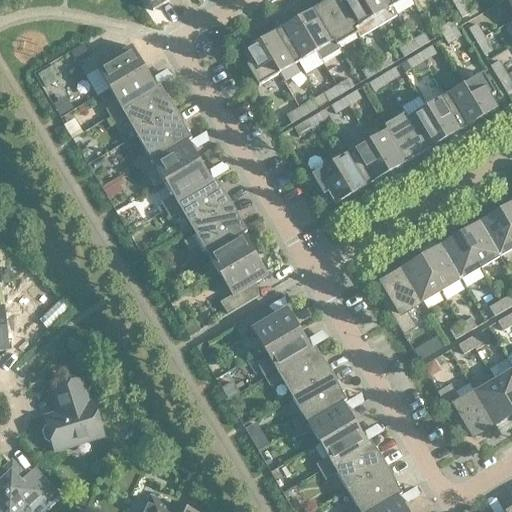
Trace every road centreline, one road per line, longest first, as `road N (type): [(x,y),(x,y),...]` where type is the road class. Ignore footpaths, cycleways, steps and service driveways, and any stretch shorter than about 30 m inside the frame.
road 1 (residential): [(311,277),(182,50),(190,33),(248,0)]
road 2 (residential): [(511,472),(463,499),(439,489),(311,277)]
road 3 (residential): [(311,277),(511,157)]
